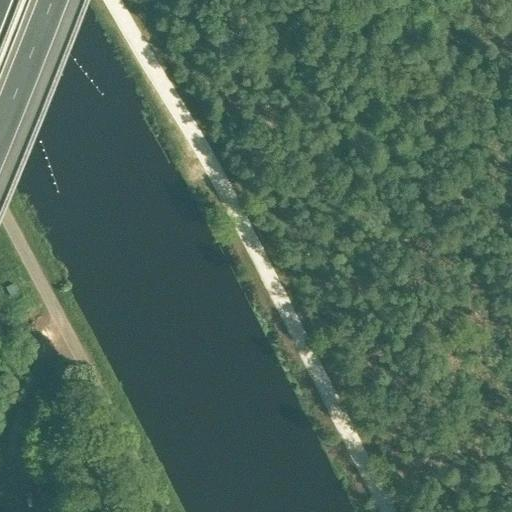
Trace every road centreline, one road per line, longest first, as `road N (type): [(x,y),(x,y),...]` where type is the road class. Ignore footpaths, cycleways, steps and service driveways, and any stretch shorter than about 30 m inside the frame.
road 1 (unclassified): [(159,511),(0,207)]
road 2 (motorway): [(0,124),(50,0)]
